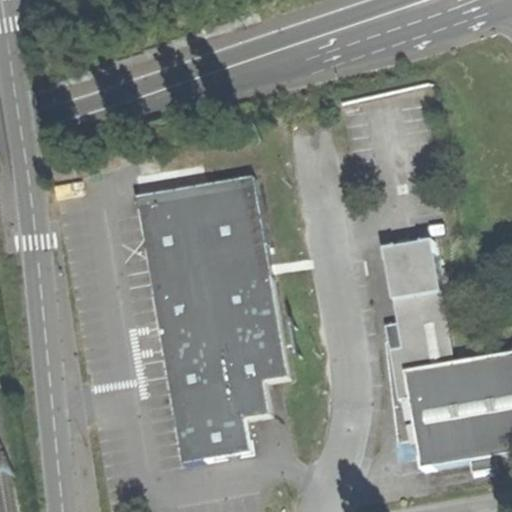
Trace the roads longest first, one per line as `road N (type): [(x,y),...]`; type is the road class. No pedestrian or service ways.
road 1 (unclassified): [(1,0),(77,511)]
road 2 (unclassified): [(321,511),(343,457),(353,390),(312,136)]
road 3 (secondary): [(142,91),(332,57),(502,1)]
road 4 (secondary): [(376,0),(142,91)]
road 5 (secondary): [(0,128),(142,91)]
